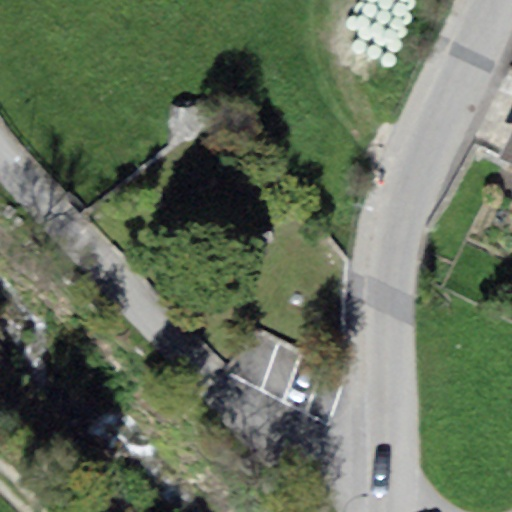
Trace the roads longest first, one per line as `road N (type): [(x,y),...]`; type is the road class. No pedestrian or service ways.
road 1 (residential): [(392,511),(394,279),(406,224),(509,0)]
road 2 (residential): [(391,511),(216,370),(0,151)]
